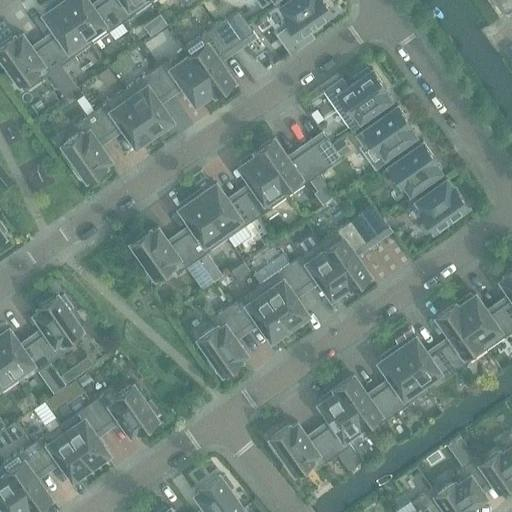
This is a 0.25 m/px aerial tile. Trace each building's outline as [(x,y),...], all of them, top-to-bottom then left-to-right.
[(57,33),(46,41),(61,63),(91,42),(61,0),(55,0),(45,7),(47,10),(44,13),(57,33)] [(61,0),(91,42),(121,21),(106,0),(104,0),(94,7),(89,0),(61,0)] [(106,0),(121,21),(150,0),(106,0)] [(290,22),(276,32),(290,52),(313,35),(307,27),(317,20),(319,23),(330,15),(328,12),(331,10),(324,0),(285,0),(280,4),(286,13),(284,14),(290,22)] [(511,0),(493,0),(499,7),(506,2),(511,10),(511,9),(511,0)] [(237,9),(225,17),(241,39),(253,30),(237,9)] [(225,17),(214,25),(229,47),(241,39),(225,17)] [(217,55),(229,47),(214,25),(183,47),(188,55),(189,54),(215,91),(233,78),(217,55)] [(41,77),(61,63),(46,41),(34,49),(22,31),(15,36),(14,34),(0,43),(0,60),(2,64),(5,61),(19,81),(36,69),(41,77)] [(214,92),(215,91),(189,54),(188,55),(172,66),(166,58),(154,67),(169,89),(180,81),(194,101),(198,98),(200,101),(214,92)] [(157,97),(169,89),(154,67),(124,88),(155,133),(169,123),(167,120),(171,117),(157,97)] [(334,80),(324,88),(333,101),(332,101),(337,108),(337,107),(352,129),(367,118),(364,114),(389,97),(383,88),(385,87),(372,67),(368,70),(366,67),(355,74),(357,77),(348,84),(341,76),(341,75),(334,80)] [(140,143),(155,133),(124,88),(94,109),(109,131),(121,123),(134,143),(138,140),(140,143)] [(83,94),(77,99),(87,114),(94,109),(83,94)] [(363,128),(355,133),(362,143),(360,145),(375,167),(389,157),(386,153),(415,133),(408,124),(410,123),(397,104),(363,127),(363,128)] [(317,107),(310,112),(317,121),(324,117),(317,107)] [(97,139),(109,131),(94,109),(87,114),(74,123),(79,131),(62,143),(76,162),(73,165),(80,175),(83,173),(86,177),(105,163),(104,161),(110,157),(97,139)] [(325,134),(313,143),(329,165),(341,156),(340,155),(332,144),(325,134)] [(274,136),(255,149),(281,186),(287,194),(317,173),(302,151),(290,159),(274,136)] [(341,137),(332,144),(340,155),(349,149),(341,137)] [(404,181),(410,190),(440,169),(434,160),(436,159),(422,140),(388,163),(389,164),(381,169),(388,179),(396,174),(402,183),(404,181)] [(313,143),(302,151),(317,173),(329,165),(313,143)] [(253,185),(242,193),(257,215),(287,194),(281,186),(255,149),(241,159),(243,162),(239,165),(253,185)] [(43,187),(55,181),(44,157),(32,163),(43,187)] [(466,209),(463,206),(467,204),(454,185),(452,186),(446,177),(416,198),(422,207),(420,208),(426,217),(418,223),(425,233),(433,227),(453,214),(455,217),(466,209)] [(210,181),(196,191),(227,236),(257,215),(242,193),(230,201),(216,181),(212,184),(210,181)] [(193,227),(182,235),(197,257),(227,236),(196,191),(181,202),(183,205),(179,207),(193,227)] [(373,203),(361,211),(376,233),(388,224),(373,203)] [(264,211),(258,215),(262,220),(267,216),(264,211)] [(361,211),(349,219),(365,241),(376,233),(361,211)] [(353,249),(365,241),(349,219),(319,240),(351,285),(369,272),(353,249)] [(177,271),(197,257),(182,235),(170,243),(157,225),(151,230),(150,228),(131,241),(133,245),(130,247),(138,258),(141,256),(154,275),(171,263),(177,271)] [(267,231),(259,236),(264,243),(272,238),(267,231)] [(282,233),(274,238),(280,246),(285,242),(286,238),(282,233)] [(302,252),(289,261),(305,283),(316,275),(330,295),(334,292),(336,295),(350,286),(351,285),(319,240),(319,241),(302,252)] [(293,291),(305,283),(289,261),(259,282),(291,327),(305,317),(303,314),(307,311),(293,291)] [(511,266),(505,272),(506,274),(500,278),(511,295),(511,296),(501,304),(511,320),(511,266)] [(276,337),(291,327),(259,282),(230,303),(245,325),(256,317),(270,337),(274,334),(276,337)] [(456,302),(455,302),(486,347),(511,329),(511,320),(501,304),(489,312),(475,293),(471,295),(469,292),(456,302)] [(46,330),(34,338),(50,360),(70,346),(64,338),(81,326),(67,307),(70,305),(63,294),(60,296),(57,293),(38,306),(40,308),(33,312),(46,330)] [(452,338),(441,346),(456,368),(486,347),(455,302),(436,315),(452,338)] [(233,333),(245,325),(230,303),(210,317),(215,325),(198,337),(212,356),(209,359),(216,369),(219,367),(222,371),(241,357),(239,355),(246,351),(233,333)] [(3,326),(0,328),(0,353),(14,373),(31,361),(37,369),(50,360),(34,338),(23,347),(9,327),(5,329),(3,326)] [(409,335),(395,345),(421,381),(422,381),(438,369),(444,377),(456,368),(441,346),(429,355),(415,335),(411,337),(409,335)] [(392,380),(381,389),(396,410),(427,389),(422,381),(421,381),(395,345),(380,355),(382,358),(379,361),(392,380)] [(0,394),(2,393),(0,389),(0,383),(14,373),(0,353),(0,394)] [(79,361),(60,374),(66,383),(85,370),(79,361)] [(88,371),(77,378),(83,386),(93,379),(88,371)] [(353,374),(335,386),(361,424),(379,412),(384,419),(396,410),(381,389),(369,397),(353,374)] [(111,387),(91,401),(106,423),(117,414),(130,432),(136,428),(138,430),(157,416),(154,413),(157,411),(150,400),(147,402),(133,383),(116,395),(111,387)] [(332,422),(321,431),(336,452),(349,443),(343,436),(360,424),(360,425),(361,424),(335,386),(334,387),(320,397),(322,400),(319,403),(332,422)] [(91,401),(61,422),(92,466),(106,456),(104,453),(108,451),(94,431),(106,423),(91,401)] [(316,466),(336,452),(321,431),(309,439),(297,421),(290,425),(289,423),(270,437),(273,440),(270,442),(277,453),(280,451),(294,470),(311,458),(316,466)] [(77,476),(92,466),(61,422),(31,443),(46,465),(58,456),(71,476),(75,474),(77,476)] [(511,431),(501,439),(507,447),(501,451),(499,449),(481,461),(480,462),(491,478),(498,488),(511,478),(511,431)] [(34,473),(46,465),(31,443),(1,464),(32,509),(50,496),(34,473)] [(455,480),(437,493),(435,493),(447,509),(448,511),(464,511),(473,506),(471,504),(486,494),(480,486),(491,478),(480,462),(481,461),(477,455),(456,470),(462,478),(456,482),(455,480)] [(1,464),(0,464),(0,501),(7,511),(27,511),(32,509),(1,464)] [(207,510),(204,511),(234,511),(243,506),(229,487),(232,485),(224,474),(221,476),(219,472),(200,486),(201,488),(195,492),(207,510)] [(442,511),(447,509),(435,493),(437,493),(432,487),(412,501),(417,509),(413,511),(442,511)]
